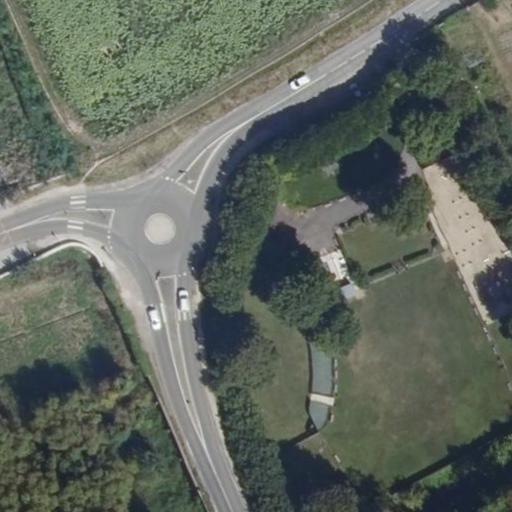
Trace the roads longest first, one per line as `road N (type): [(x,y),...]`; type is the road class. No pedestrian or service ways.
road 1 (secondary): [(443,0),(250,118)]
road 2 (secondary): [(183,385),(237,511)]
road 3 (secondary): [(139,265),(183,385)]
road 4 (secondary): [(183,385),(185,264)]
